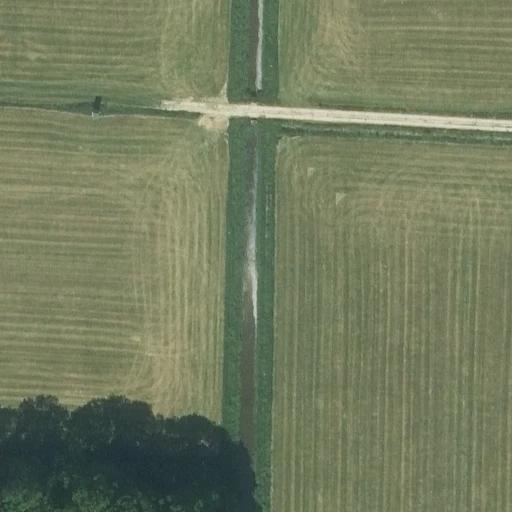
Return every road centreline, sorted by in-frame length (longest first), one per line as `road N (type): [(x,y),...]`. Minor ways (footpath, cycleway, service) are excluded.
road 1 (unclassified): [(165,105),(157,382),(120,511)]
road 2 (track): [(511,126),(165,105)]
road 3 (unclassified): [(0,97),(165,105)]
